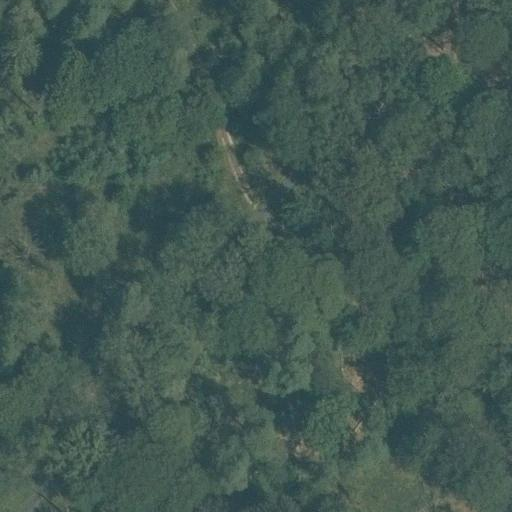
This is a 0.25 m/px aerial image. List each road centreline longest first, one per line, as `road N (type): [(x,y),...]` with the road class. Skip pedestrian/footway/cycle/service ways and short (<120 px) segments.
road 1 (unclassified): [(23,511),(430,0)]
road 2 (track): [(511,436),(264,208)]
road 3 (track): [(162,0),(264,208)]
